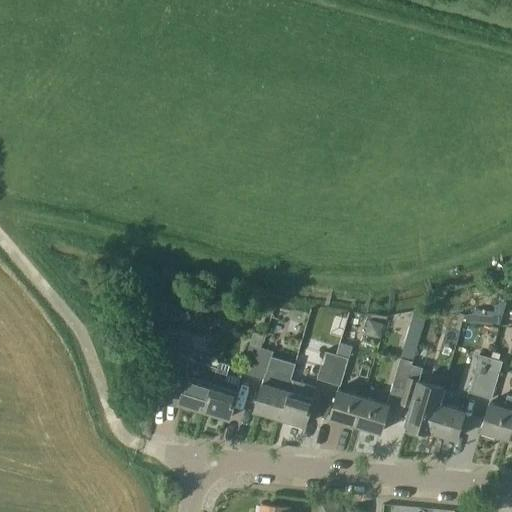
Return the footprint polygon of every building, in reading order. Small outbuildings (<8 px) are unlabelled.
[(412,311),(389,385),(402,389),(402,390),(403,391),(412,361),(411,361),(424,315),(412,311)] [(240,372),(252,376),(261,348),(264,336),(253,332),(249,344),(248,344),(240,372)] [(156,352),(153,380),(155,380),(167,381),(167,382),(183,383),(177,402),(203,410),(216,367),(188,358),(188,355),(189,355),(190,339),(171,337),(170,353),(156,352)] [(252,376),(262,379),(263,379),(265,370),(271,351),(261,348),(252,376)] [(336,354),(324,350),(315,378),(327,382),(336,354)] [(336,354),(327,382),(337,386),(347,357),(336,354)] [(491,358),(478,354),(467,391),(479,395),(491,358)] [(501,360),(491,358),(479,395),(490,398),(501,360)] [(216,367),(203,410),(229,417),(237,389),(240,378),(226,373),(229,364),(218,360),(216,367)] [(422,364),(412,361),(403,391),(399,402),(410,405),(417,380),(421,369),(422,364)] [(253,409),(279,417),(290,378),(265,370),(263,379),(262,379),(253,409)] [(311,397),(315,385),(290,378),(279,417),(304,425),(313,397),(311,397)] [(406,423),(404,428),(417,432),(419,427),(429,431),(437,403),(442,387),(417,380),(410,405),(405,423),(406,423)] [(353,424),(362,396),(337,388),(328,416),(353,424)] [(505,437),(511,414),(511,395),(506,393),(503,406),(489,401),(480,429),(505,437)] [(379,432),(388,404),(362,396),(353,424),(379,432)] [(437,403),(429,431),(455,439),(463,411),(437,403)]
